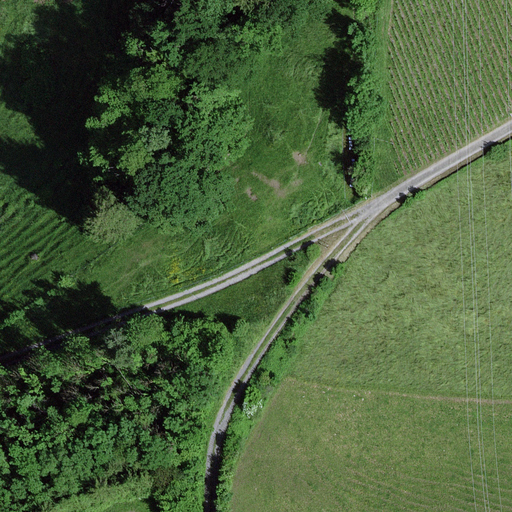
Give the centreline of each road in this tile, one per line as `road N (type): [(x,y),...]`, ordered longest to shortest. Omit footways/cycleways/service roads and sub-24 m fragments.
road 1 (track): [(365,212),(225,278),(0,356)]
road 2 (track): [(209,511),(218,433),(243,376),(365,212)]
